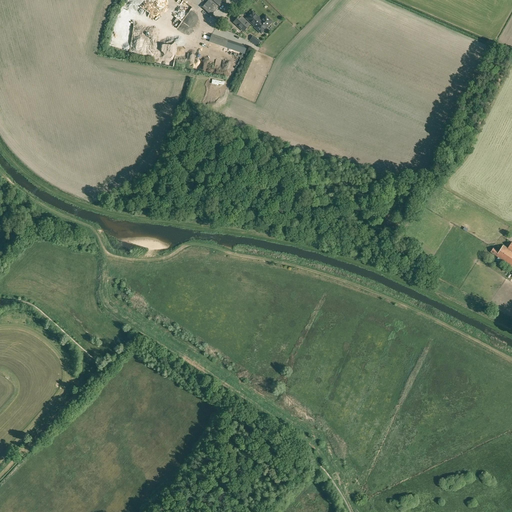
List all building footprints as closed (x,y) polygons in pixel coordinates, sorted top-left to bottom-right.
[(191,0),(189,0),(188,3),(184,0),(177,14),(183,17),(187,9),(192,12),(195,7),(194,6),(196,3),(191,0)] [(208,0),(202,7),(211,16),(225,0),(208,0)] [(246,19),(254,27),(254,28),(261,35),(273,23),(265,16),(261,20),(252,12),(246,19)] [(244,31),(250,25),(240,15),(234,22),(244,31)] [(161,28),(163,29),(158,39),(168,44),(175,30),(163,24),(161,28)] [(226,47),(228,40),(212,34),(209,42),(226,47)] [(511,241),(511,242),(508,248),(503,245),(499,252),(493,248),(491,252),(502,260),(502,261),(511,267),(511,241)]
